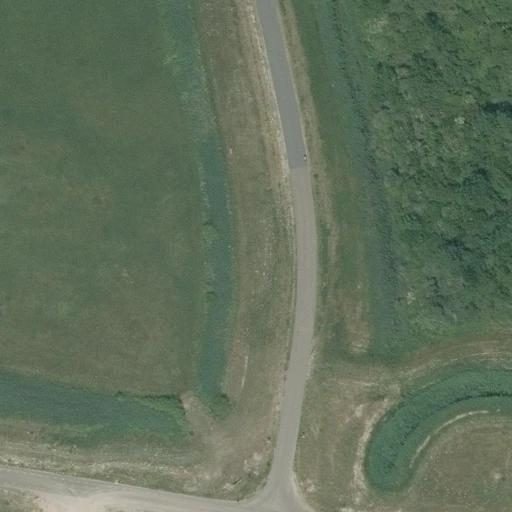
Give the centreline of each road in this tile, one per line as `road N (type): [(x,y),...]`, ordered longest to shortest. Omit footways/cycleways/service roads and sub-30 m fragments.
road 1 (unclassified): [(278,511),(307,255),(265,0)]
road 2 (unclassified): [(227,511),(0,475)]
